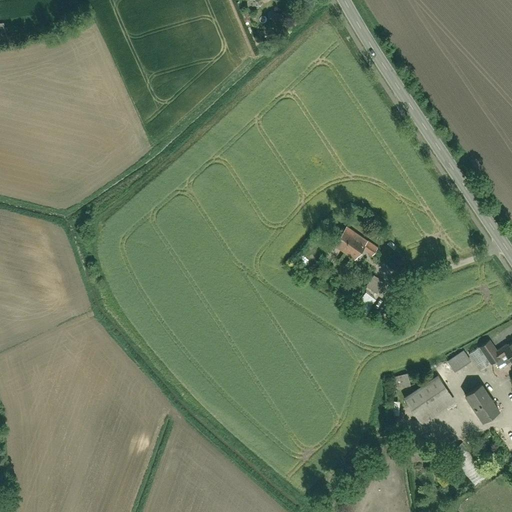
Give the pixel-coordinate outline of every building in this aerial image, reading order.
[(282,27),(289,21),(283,14),(276,20),(282,27)] [(378,248),(346,226),(332,247),(354,262),(362,251),(372,257),(378,248)] [(384,283),(372,275),(364,287),(376,295),(384,283)] [(511,341),(497,352),(489,341),(478,348),(490,366),(494,363),(499,371),(510,363),(511,366),(511,341)] [(471,363),(463,351),(446,363),(454,374),(471,363)] [(408,376),(395,378),(397,390),(410,387),(408,376)] [(455,404),(437,376),(403,399),(421,427),(455,404)] [(499,413),(481,386),(463,398),(481,425),(499,413)] [(468,473),(476,484),(486,476),(478,466),(468,473)]
